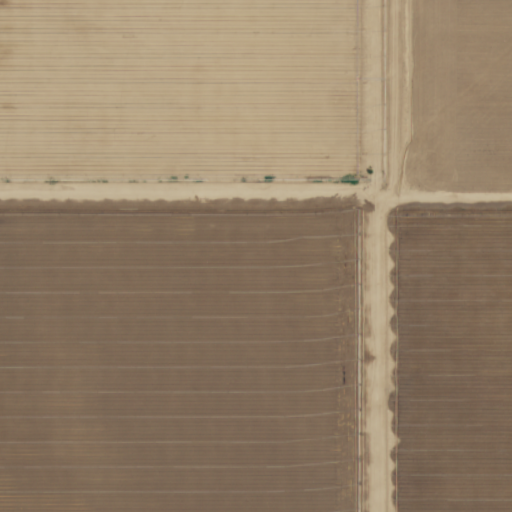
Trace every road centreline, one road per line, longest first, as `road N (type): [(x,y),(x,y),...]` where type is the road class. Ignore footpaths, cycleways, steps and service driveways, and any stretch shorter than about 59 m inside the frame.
road 1 (track): [(0,197),(370,198),(371,511)]
road 2 (track): [(369,0),(370,198)]
road 3 (track): [(370,198),(511,199)]
